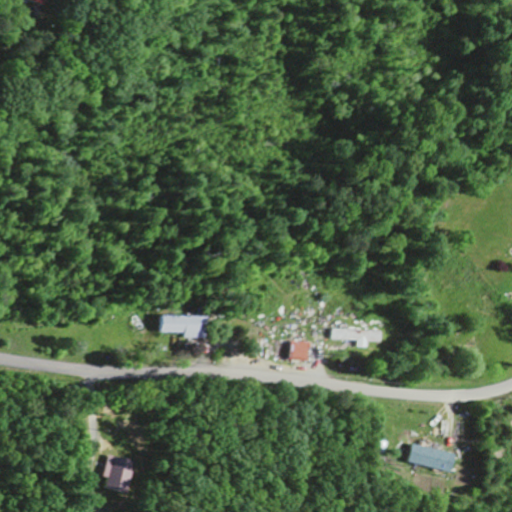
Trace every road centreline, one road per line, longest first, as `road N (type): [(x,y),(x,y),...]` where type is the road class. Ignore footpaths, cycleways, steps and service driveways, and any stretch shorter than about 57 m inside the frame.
road 1 (residential): [(511,383),(411,393),(213,373)]
road 2 (tertiary): [(213,373),(97,372),(0,358)]
